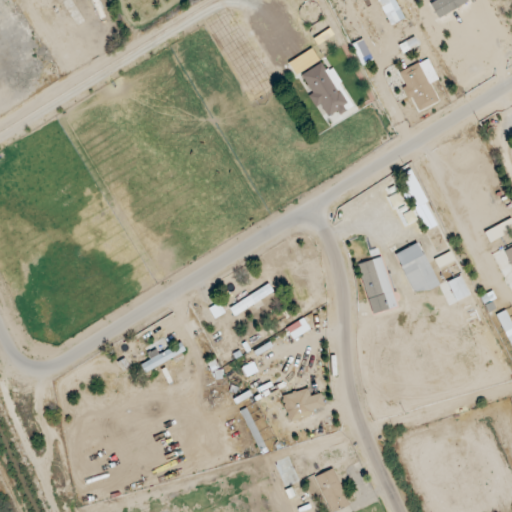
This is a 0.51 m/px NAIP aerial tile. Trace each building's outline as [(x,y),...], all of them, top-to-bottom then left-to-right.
[(402,21),(394,0),(378,0),(387,26),(402,21)] [(351,45),(361,65),(372,60),(363,40),(351,45)] [(294,74),(319,63),(313,50),(288,61),(294,74)] [(438,102),(429,84),(438,80),(428,59),(397,73),(416,112),(438,102)] [(301,76),(312,94),(308,96),(315,108),(320,105),(328,118),(350,104),(329,70),(326,72),(321,63),(301,76)] [(408,171),(396,178),(426,231),(438,224),(408,171)] [(387,199),(394,209),(403,204),(397,194),(387,199)] [(484,232),(489,243),(511,232),(511,222),(511,220),(484,232)] [(395,254),(414,296),(438,285),(418,243),(395,254)] [(438,268),(454,261),(450,252),(434,260),(438,268)] [(357,265),(371,315),(396,308),(381,257),(357,265)] [(469,296),(459,276),(439,286),(448,306),(469,296)] [(229,308),(234,317),(273,293),(268,284),(229,308)] [(511,323),(506,310),(497,315),(511,349),(511,323)] [(309,332),(304,319),(286,328),(291,340),(309,332)] [(140,365),(143,371),(185,354),(181,344),(157,354),(156,350),(147,354),(150,360),(140,365)] [(257,373),(253,363),(241,368),(245,377),(257,373)] [(315,416),(313,410),(324,407),(320,394),(309,397),(307,389),(281,396),(288,423),(315,416)] [(335,511),(349,506),(332,469),(314,477),(329,511),(335,511)]
